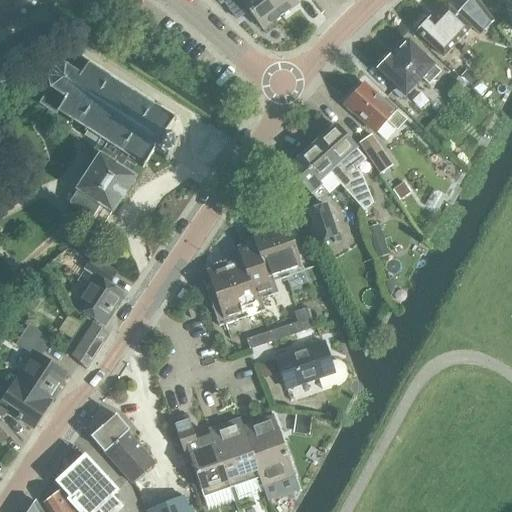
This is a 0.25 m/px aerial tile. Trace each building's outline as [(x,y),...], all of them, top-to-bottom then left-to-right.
[(17,0),(17,1),(12,10),(1,15),(6,26),(40,12),(45,0),(17,0)] [(281,16),(268,0),(217,0),(220,3),(224,0),(240,0),(263,30),(281,16)] [(268,0),(281,16),(298,3),(296,0),(268,0)] [(472,28),(448,5),(433,20),(430,17),(429,19),(423,18),(417,24),(418,30),(416,32),(444,58),(472,28)] [(511,15),(497,27),(511,46),(511,15)] [(435,66),(409,41),(392,58),(390,56),(388,59),(384,59),(379,64),(379,68),(377,70),(406,97),(422,79),(429,86),(441,72),(435,66)] [(176,119),(88,62),(80,75),(65,65),(54,67),(47,77),(48,89),(38,104),(56,115),(58,112),(87,131),(84,136),(95,143),(89,153),(96,157),(75,190),(77,192),(69,203),(93,218),(101,206),(112,213),(135,177),(121,169),(126,161),(135,167),(137,163),(145,168),(155,152),(167,159),(177,143),(165,136),(176,119)] [(452,100),(463,88),(468,83),(459,74),(442,91),(452,100)] [(384,101),(364,83),(345,105),(376,133),(387,122),(397,131),(407,120),(396,111),(397,110),(386,99),(384,101)] [(355,186),(348,192),(364,211),(373,203),(362,175),(353,165),(363,156),(335,125),(316,142),(355,186)] [(370,134),(359,142),(379,173),(391,165),(370,134)] [(317,201),(328,192),(339,182),(348,192),(355,186),(316,142),(287,168),(317,201)] [(308,210),(319,242),(337,236),(325,204),(308,210)] [(268,224),(287,277),(304,271),(285,218),(268,224)] [(287,277),(268,224),(250,231),(254,242),(256,241),(261,253),(272,282),(274,281),(287,277)] [(121,236),(105,225),(88,251),(111,266),(121,250),(115,246),(121,236)] [(378,226),(368,230),(379,260),(389,256),(378,226)] [(272,282),(261,253),(256,241),(254,242),(237,248),(241,259),(243,258),(249,274),(259,300),(261,299),(278,293),(274,281),(272,282)] [(102,324),(122,294),(108,285),(117,273),(92,256),(83,270),(93,276),(74,305),(102,324)] [(259,300),(249,274),(243,258),(241,259),(223,265),(242,318),(265,310),(261,299),(259,300)] [(219,326),(242,318),(223,265),(201,273),(219,326)] [(197,307),(187,310),(190,319),(200,316),(197,307)] [(298,322),(309,319),(306,309),(295,313),(298,322)] [(86,369),(109,335),(85,318),(64,349),(86,369)] [(302,333),(312,329),(309,319),(298,322),(302,333)] [(286,326),(289,336),(300,332),(296,322),(286,326)] [(0,415),(2,418),(13,407),(21,413),(17,418),(33,429),(57,392),(55,391),(66,374),(39,356),(50,344),(29,324),(16,344),(31,354),(7,391),(0,384),(0,415)] [(286,326),(266,333),(269,343),(289,336),(286,326)] [(256,336),(259,346),(269,343),(266,333),(256,336)] [(249,349),(259,346),(256,336),(245,340),(249,349)] [(332,362),(325,341),(275,358),(286,390),(320,378),(324,390),(340,384),(344,382),(346,378),(348,374),(347,369),(345,365),(341,362),(336,361),(332,362)] [(277,372),(272,359),(261,362),(266,376),(277,372)] [(132,484),(156,463),(128,432),(130,430),(116,414),(90,437),(132,484)] [(294,477),(272,416),(243,426),(240,419),(194,435),(187,416),(172,421),(188,464),(191,463),(203,498),(259,478),(262,488),(294,477)] [(310,437),(312,418),(297,416),(295,435),(310,437)] [(113,497),(118,492),(85,456),(57,482),(70,496),(66,500),(77,511),(96,511),(99,510),(100,511),(120,511),(124,508),(113,497)] [(44,503),(49,511),(72,511),(60,492),(44,503)] [(147,511),(189,511),(183,496),(147,511)] [(41,511),(35,502),(28,511),(41,511)]
